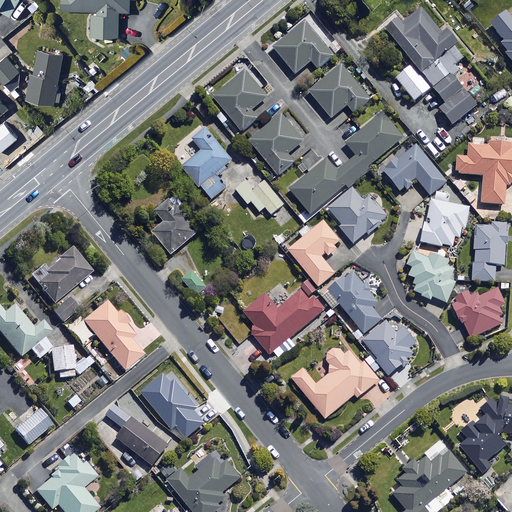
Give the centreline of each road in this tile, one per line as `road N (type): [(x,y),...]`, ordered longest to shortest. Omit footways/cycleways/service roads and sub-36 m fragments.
road 1 (residential): [(313,483),(51,168)]
road 2 (secondary): [(256,0),(51,168)]
road 3 (residential): [(511,365),(458,375),(422,394),(313,483)]
